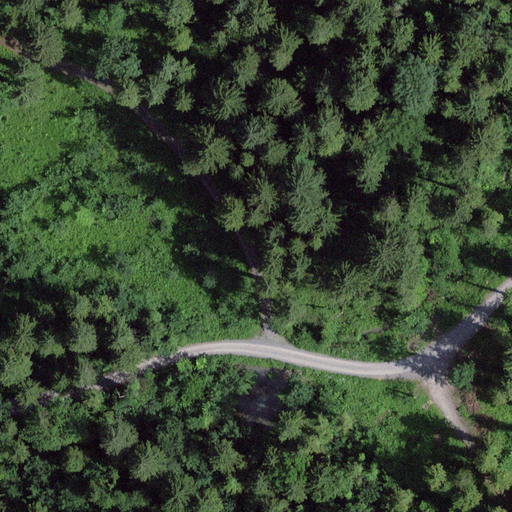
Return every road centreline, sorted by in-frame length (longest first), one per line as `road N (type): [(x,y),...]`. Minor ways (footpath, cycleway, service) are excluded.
road 1 (track): [(0,414),(228,343),(395,375),(430,367),(511,296)]
road 2 (track): [(0,35),(66,64),(233,172),(298,353)]
